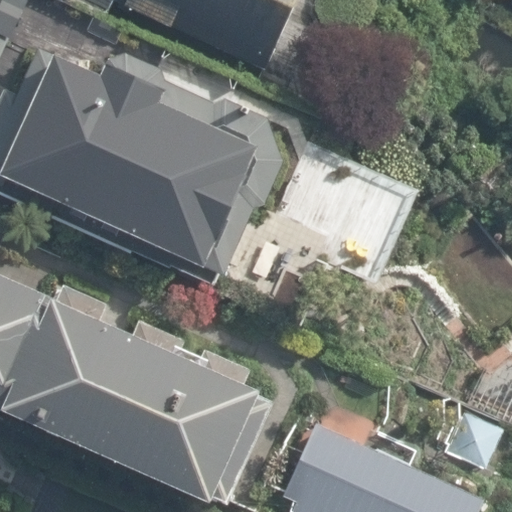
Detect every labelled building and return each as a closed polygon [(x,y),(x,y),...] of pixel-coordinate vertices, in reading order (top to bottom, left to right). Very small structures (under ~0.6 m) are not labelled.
[(229,0),(296,25),(305,0),(229,0)] [(0,26),(0,63),(14,33),(0,26)] [(9,174),(225,273),(254,206),(265,202),(285,158),(268,113),(225,94),(213,99),(168,79),(163,64),(127,49),(105,59),(100,70),(56,49),(55,51),(39,44),(17,91),(4,85),(0,93),(0,182),(3,184),(9,174)] [(372,183),(365,199),(321,180),(306,216),(351,234),(344,249),(395,270),(423,204),(372,183)] [(0,268),(0,402),(209,494),(212,489),(224,494),(273,397),(257,390),(260,384),(247,378),(252,366),(206,345),(203,353),(182,344),(186,336),(140,317),(135,329),(103,314),(110,301),(64,281),(58,294),(0,268)] [(478,511),(486,493),(317,420),(285,493),(299,498),(294,508),(302,511),(323,511),(324,511),(478,511)]
